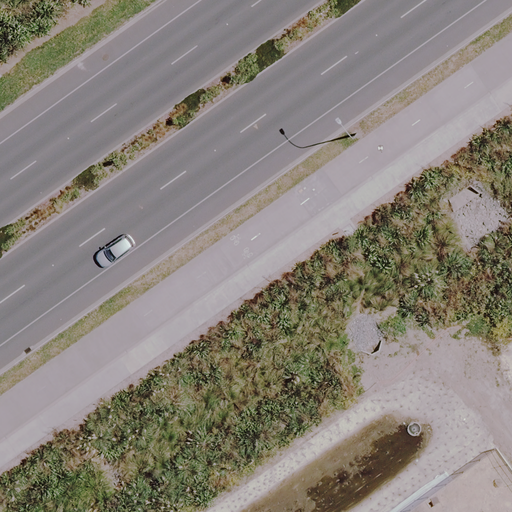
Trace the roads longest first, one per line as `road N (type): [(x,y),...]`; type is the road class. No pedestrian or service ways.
road 1 (secondary): [(442,0),(0,315)]
road 2 (secondary): [(0,126),(181,0)]
